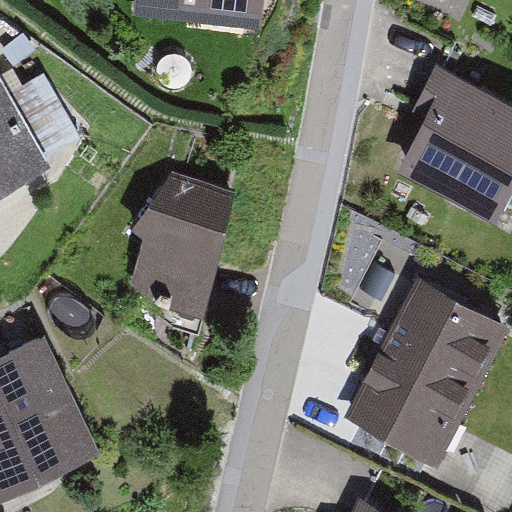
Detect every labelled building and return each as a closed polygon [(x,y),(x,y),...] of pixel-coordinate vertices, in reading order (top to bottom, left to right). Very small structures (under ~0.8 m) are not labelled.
[(135,0),(134,12),(259,25),(262,0),(135,0)] [(511,93),(455,67),(407,173),(511,220),(511,93)] [(25,69),(0,81),(0,212),(79,171),(25,69)] [(143,238),(134,287),(203,305),(234,186),(171,171),(127,226),(143,238)] [(508,318),(416,273),(346,414),(438,460),(508,318)] [(68,330),(0,364),(0,495),(8,511),(19,511),(132,454),(68,330)] [(394,511),(361,496),(353,511),(394,511)]
